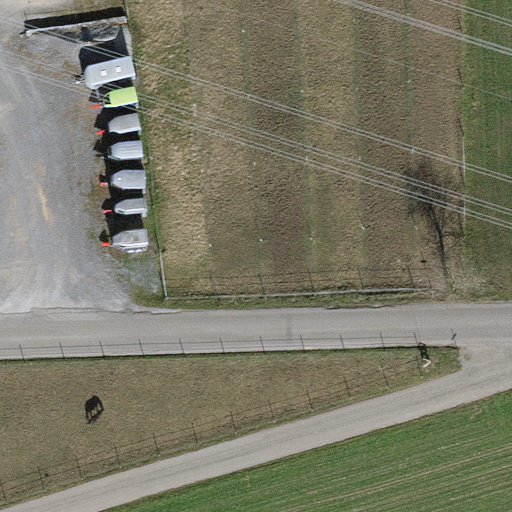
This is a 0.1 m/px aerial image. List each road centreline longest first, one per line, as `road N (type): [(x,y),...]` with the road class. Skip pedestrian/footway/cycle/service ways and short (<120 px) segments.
road 1 (unclassified): [(0,338),(511,324)]
road 2 (unclassified): [(47,511),(511,367)]
road 3 (track): [(34,337),(23,148),(0,90)]
